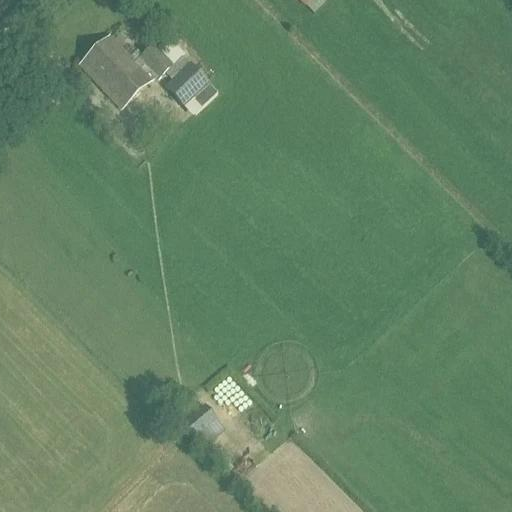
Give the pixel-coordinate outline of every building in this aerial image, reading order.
[(323,5),(317,0),(296,0),(304,7),(313,15),(323,5)] [(168,39),(156,50),(153,47),(134,66),(109,39),(80,67),(122,111),(156,79),(158,82),(173,68),(184,56),(168,39)] [(183,107),(184,106),(194,116),(211,100),(202,90),(207,85),(190,67),(167,90),(183,107)] [(241,414),(255,403),(239,383),(225,394),(241,414)] [(216,421),(203,406),(179,428),(192,442),(216,421)]
